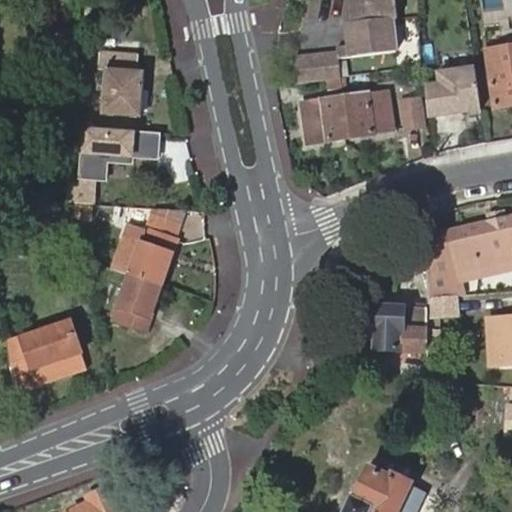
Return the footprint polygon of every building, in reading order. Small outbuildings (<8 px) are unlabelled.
[(393,0),(351,0),(353,15),(348,15),(349,25),(354,25),(354,24),(395,20),(393,0)] [(398,54),(395,20),(354,24),(354,25),(356,47),(348,48),(350,59),(398,54)] [(511,47),(490,50),(496,107),(511,104),(511,47)] [(348,48),(339,48),(339,53),(340,53),(340,60),(350,59),(348,48)] [(106,69),(102,113),(141,117),(145,73),(138,72),(139,54),(101,50),(99,69),(106,69)] [(327,82),(342,79),(340,60),(340,53),(339,53),(325,55),(327,82)] [(325,55),(310,56),(313,85),(327,82),(325,55)] [(310,56),(297,58),(296,88),(313,85),(310,56)] [(475,68),(436,74),(438,85),(425,87),(430,121),(481,114),(475,68)] [(304,103),(310,145),(394,132),(389,92),(304,103)] [(403,101),(406,128),(424,126),(421,99),(403,101)] [(165,132),(85,127),(82,179),(71,178),(68,202),(96,206),(98,180),(135,182),(136,160),(163,161),(165,132)] [(460,280),(459,274),(511,260),(511,216),(508,218),(507,217),(488,221),(488,223),(426,239),(427,288),(460,280)] [(128,274),(161,285),(170,261),(162,259),(169,238),(145,230),(128,274)] [(177,241),(169,238),(162,259),(170,261),(177,241)] [(511,260),(459,274),(460,280),(511,266),(511,260)] [(152,309),(161,285),(128,274),(112,318),(137,328),(144,307),(152,309)] [(458,293),(428,295),(428,311),(428,315),(441,314),(459,313),(458,293)] [(145,330),(152,309),(144,307),(137,328),(145,330)] [(428,315),(428,311),(375,307),(372,331),(379,332),(377,352),(425,354),(426,330),(428,315)] [(441,314),(428,315),(426,330),(440,330),(441,314)] [(511,314),(490,316),(492,361),(511,359),(511,314)] [(18,334),(27,359),(49,354),(51,360),(79,352),(70,319),(18,334)] [(440,330),(426,330),(425,354),(439,354),(440,330)] [(49,354),(27,359),(29,366),(51,360),(49,354)] [(309,371),(308,372),(351,375),(352,361),(309,359),(309,371)] [(371,468),(355,497),(362,502),(378,472),(371,468)] [(362,502),(355,497),(346,511),(420,511),(428,498),(415,492),(416,488),(399,479),(397,482),(378,472),(362,502)] [(62,511),(116,511),(108,488),(86,496),(88,500),(70,507),(70,509),(62,511)]
